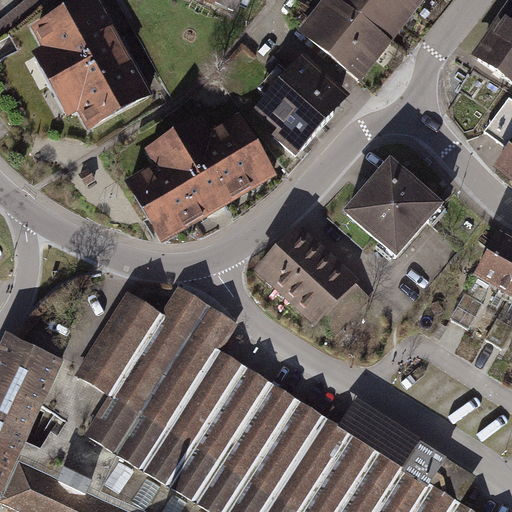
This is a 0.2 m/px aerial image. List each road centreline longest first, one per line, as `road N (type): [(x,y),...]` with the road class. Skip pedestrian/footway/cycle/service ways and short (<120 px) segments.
road 1 (residential): [(212,262),(267,334),(489,465),(511,494)]
road 2 (residential): [(415,115),(358,135),(290,208),(212,262)]
road 3 (residential): [(212,262),(140,265),(35,216)]
road 4 (residential): [(415,115),(511,207)]
road 5 (residential): [(474,0),(434,54),(415,115)]
road 6 (residential): [(35,216),(28,280),(0,331)]
